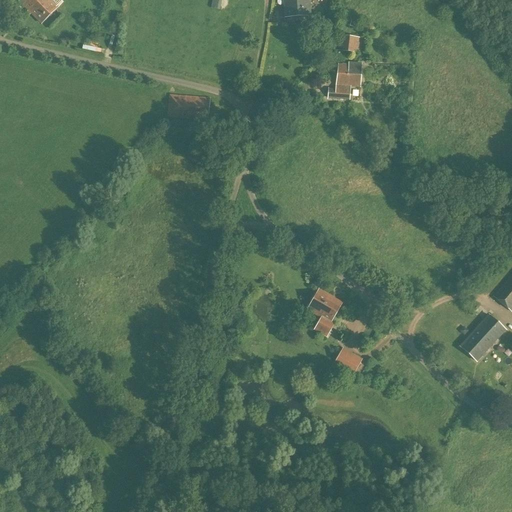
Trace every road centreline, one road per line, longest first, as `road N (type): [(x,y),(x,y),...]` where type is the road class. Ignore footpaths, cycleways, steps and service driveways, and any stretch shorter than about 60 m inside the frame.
road 1 (unclassified): [(511,424),(444,383),(351,281),(271,229)]
road 2 (unclassified): [(243,160),(245,113),(215,91),(0,43)]
road 3 (unclassified): [(150,511),(221,237)]
